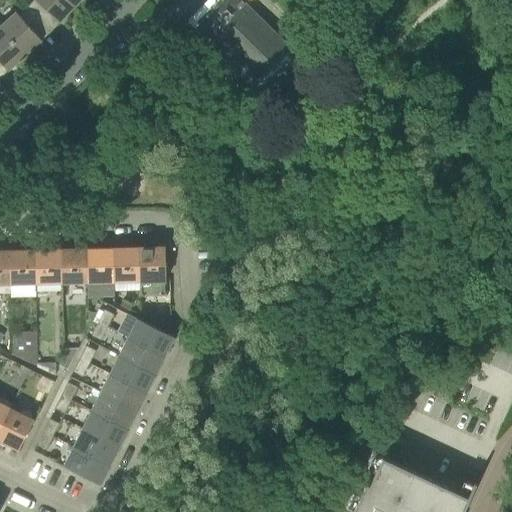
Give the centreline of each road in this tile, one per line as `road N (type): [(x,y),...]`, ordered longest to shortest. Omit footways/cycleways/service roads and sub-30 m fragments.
road 1 (residential): [(112,511),(201,334),(200,267),(186,240),(156,219),(0,223)]
road 2 (residential): [(0,130),(132,0)]
